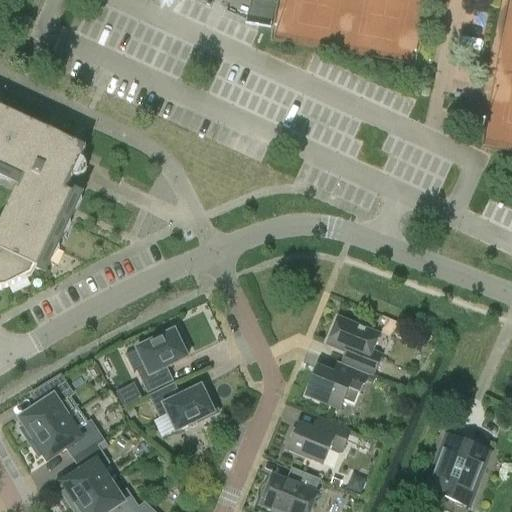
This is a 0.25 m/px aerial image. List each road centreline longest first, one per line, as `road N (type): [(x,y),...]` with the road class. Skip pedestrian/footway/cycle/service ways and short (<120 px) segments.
road 1 (residential): [(211,251),(274,227),(323,226),(511,296)]
road 2 (residential): [(227,511),(262,406),(259,375),(211,251)]
road 3 (residential): [(5,355),(211,251)]
